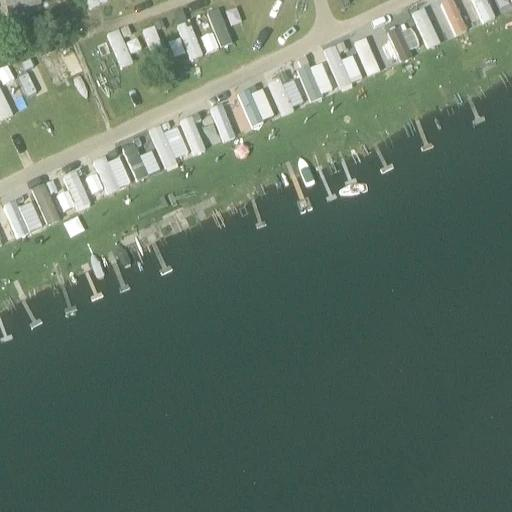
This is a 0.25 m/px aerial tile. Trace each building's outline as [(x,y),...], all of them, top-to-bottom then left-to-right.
[(1,0),(9,19),(41,7),(37,0),(1,0)] [(472,0),(482,26),(495,21),(486,0),(472,0)] [(453,39),(467,34),(464,26),(472,23),(465,1),(443,9),(453,39)] [(425,11),(413,16),(428,52),(440,47),(425,11)] [(398,64),(411,60),(400,26),(387,30),(398,64)] [(209,30),(181,42),(190,62),(218,50),(209,30)] [(121,70),(133,66),(119,31),(107,35),(121,70)] [(380,36),(356,46),(369,79),(381,74),(377,65),(390,60),(380,36)] [(334,48),(323,52),(339,91),(363,81),(353,58),(341,63),(334,48)] [(54,56),(41,62),(58,98),(70,92),(54,56)] [(322,73),(314,77),(308,66),(295,73),(309,102),(331,91),(322,73)] [(302,109),(296,83),(281,87),(280,82),(270,85),(277,115),(302,109)] [(273,120),(258,87),(236,97),(251,130),(273,120)] [(0,91),(0,121),(1,123),(12,117),(0,91)] [(363,91),(348,95),(351,110),(366,106),(363,91)] [(241,134),(235,115),(225,119),(221,106),(210,109),(221,141),(241,134)] [(309,109),(291,118),(300,136),(318,127),(309,109)] [(193,156),(204,152),(191,120),(180,125),(193,156)] [(207,144),(219,142),(215,126),(204,129),(207,144)] [(159,128),(148,133),(166,174),(178,169),(175,162),(188,156),(176,130),(163,136),(159,128)] [(264,148),(277,146),(275,131),(262,133),(264,148)] [(135,185),(147,180),(135,145),(122,149),(135,185)] [(147,170),(160,165),(154,150),(141,155),(147,170)] [(103,159),(92,164),(107,196),(130,185),(119,160),(107,166),(103,159)] [(77,213),(90,207),(76,174),(63,179),(77,213)] [(47,187),(34,191),(44,227),(58,224),(47,187)] [(14,202),(1,208),(14,241),(42,229),(31,204),(17,210),(14,202)]
